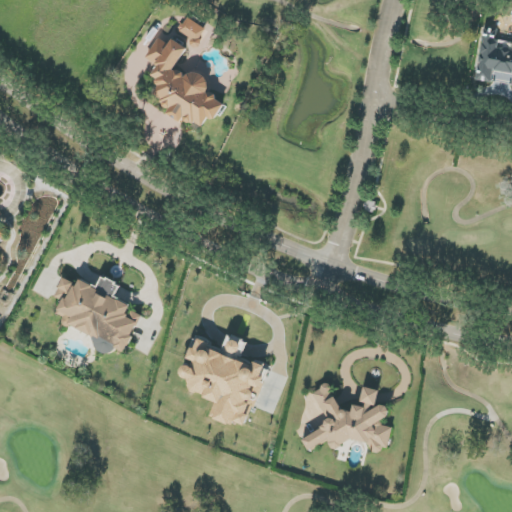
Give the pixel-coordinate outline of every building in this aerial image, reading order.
[(177,36),(209,52),(219,32),(187,17),(177,36)] [(187,48),(174,40),(169,44),(159,38),(147,59),(157,65),(151,75),(160,85),(154,95),(172,116),(173,116),(180,124),(183,122),(204,126),(208,119),(216,120),(224,106),(213,93),(208,92),(210,83),(201,74),(192,72),(186,77),(181,71),(175,70),(187,49),(187,48)] [(511,42),(483,38),(476,80),(492,83),(494,71),(511,73),(511,42)] [(127,352),(142,317),(129,311),(131,306),(114,298),(120,285),(103,278),(99,288),(81,280),(79,285),(64,278),(56,297),(63,301),(57,314),(65,318),(63,323),(127,352)] [(246,426),(262,388),(263,385),(270,369),(257,363),(251,362),(241,358),(248,344),(232,337),(229,336),(223,350),(199,340),(197,340),(188,360),(185,366),(180,376),(190,380),(189,391),(190,391),(206,393),(206,398),(217,403),(211,417),(229,425),(233,425),(235,422),(246,426)] [(327,420),(322,431),(303,439),(309,451),(329,442),(333,450),(356,440),(370,447),(372,451),(377,453),(385,449),(395,430),(383,424),(389,412),(386,404),(373,410),(381,393),(367,387),(358,405),(355,407),(352,413),(340,407),(330,385),(325,383),(321,390),(315,393),(327,420)]
